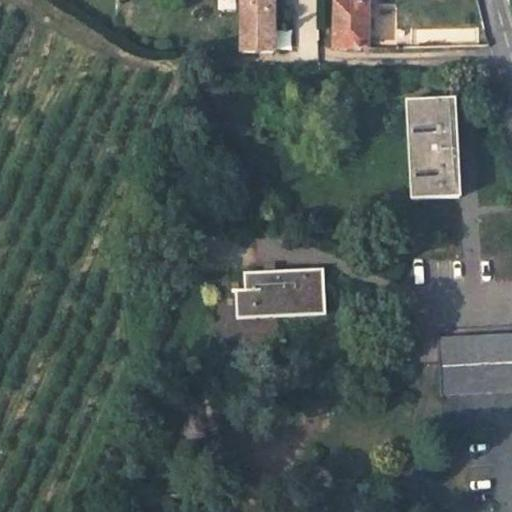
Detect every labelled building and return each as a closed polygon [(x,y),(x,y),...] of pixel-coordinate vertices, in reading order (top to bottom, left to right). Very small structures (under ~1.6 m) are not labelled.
[(243,0),(243,53),(275,53),(275,0),(243,0)] [(338,0),(337,49),(367,49),(369,5),(378,4),(377,0),(338,0)] [(460,198),(456,101),(409,103),(413,201),(460,198)] [(223,232),(230,205),(190,195),(184,224),(223,232)] [(327,314),(326,271),(246,274),(247,292),(238,292),(239,320),(327,314)] [(511,335),(441,339),(444,396),(511,392),(511,335)]
